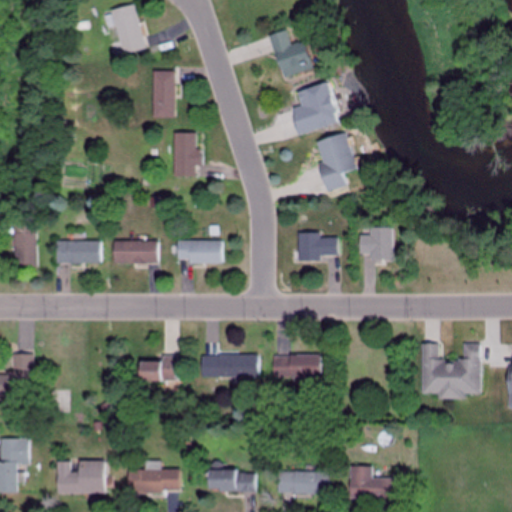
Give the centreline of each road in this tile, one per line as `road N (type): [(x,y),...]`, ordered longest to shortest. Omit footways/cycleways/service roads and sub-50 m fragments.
road 1 (residential): [(0,307),(511,306)]
road 2 (residential): [(260,308),(250,168),(188,0)]
